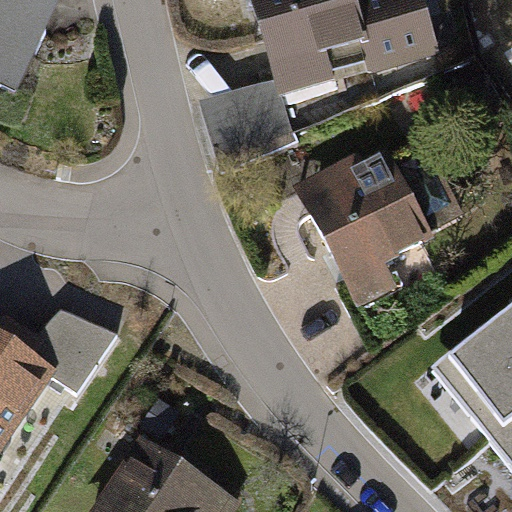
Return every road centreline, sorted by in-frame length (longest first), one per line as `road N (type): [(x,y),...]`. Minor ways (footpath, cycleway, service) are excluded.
road 1 (residential): [(180,211),(242,344),(402,511)]
road 2 (residential): [(142,0),(180,211)]
road 3 (residential): [(0,200),(78,223),(180,211)]
